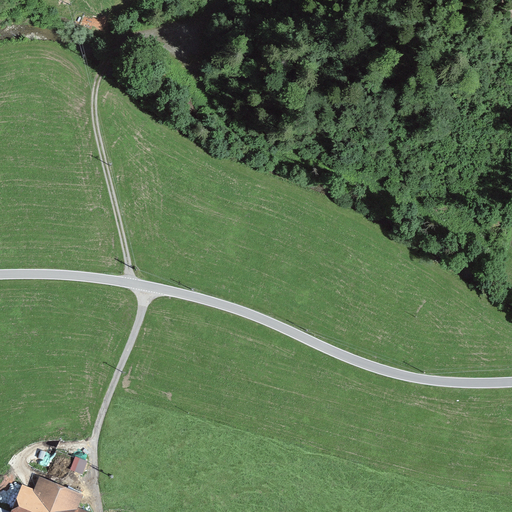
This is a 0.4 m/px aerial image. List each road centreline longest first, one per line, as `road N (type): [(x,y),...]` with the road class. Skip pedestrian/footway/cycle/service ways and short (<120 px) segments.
road 1 (tertiary): [(511,381),(410,376),(226,306),(129,282),(0,274)]
road 2 (track): [(188,36),(227,120),(268,151),(348,174),(509,256)]
road 3 (track): [(129,282),(93,121),(110,44)]
